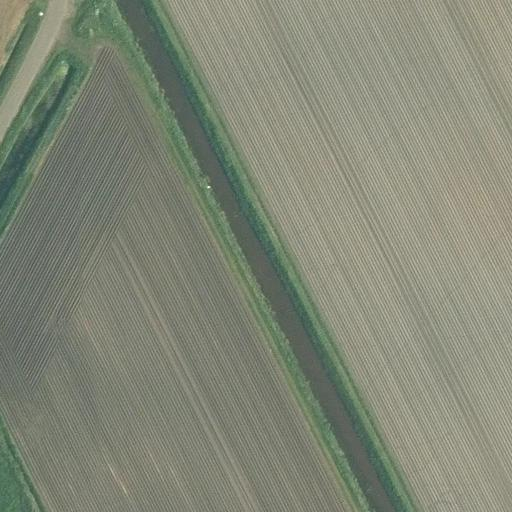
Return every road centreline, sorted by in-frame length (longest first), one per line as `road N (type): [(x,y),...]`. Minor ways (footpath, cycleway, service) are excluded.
road 1 (track): [(53,9),(122,45),(356,511)]
road 2 (track): [(157,0),(414,511)]
road 3 (unclassified): [(53,0),(0,113)]
